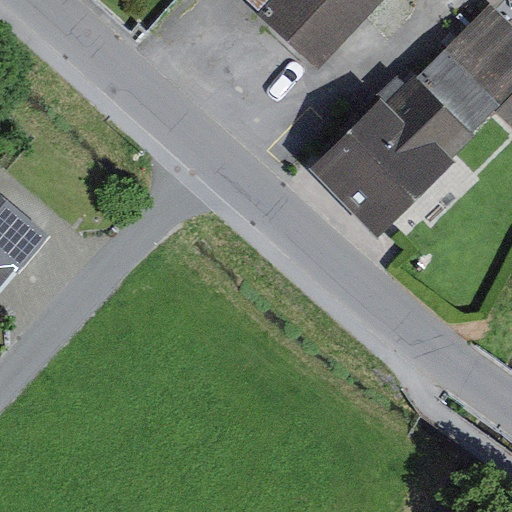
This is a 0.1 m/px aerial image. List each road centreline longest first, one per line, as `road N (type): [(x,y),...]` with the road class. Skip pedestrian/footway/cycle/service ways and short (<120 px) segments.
road 1 (tertiary): [(511,410),(451,368),(218,158)]
road 2 (unclassified): [(0,390),(218,158)]
road 3 (tertiary): [(218,158),(40,0)]
